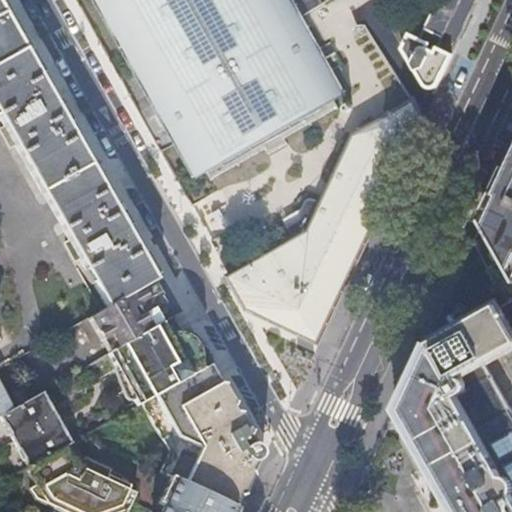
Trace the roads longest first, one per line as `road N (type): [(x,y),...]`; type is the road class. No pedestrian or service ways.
road 1 (residential): [(38,0),(311,472)]
road 2 (secondary): [(311,472),(511,39)]
